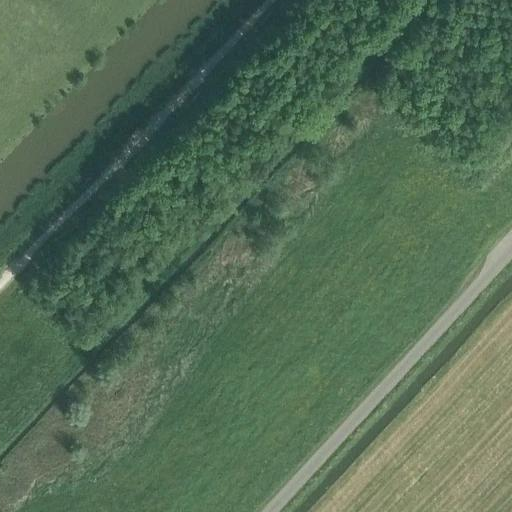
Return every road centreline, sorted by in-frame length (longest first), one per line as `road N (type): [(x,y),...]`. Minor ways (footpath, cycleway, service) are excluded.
road 1 (unknown): [(0,284),(276,0)]
road 2 (unclassified): [(270,511),(511,249)]
